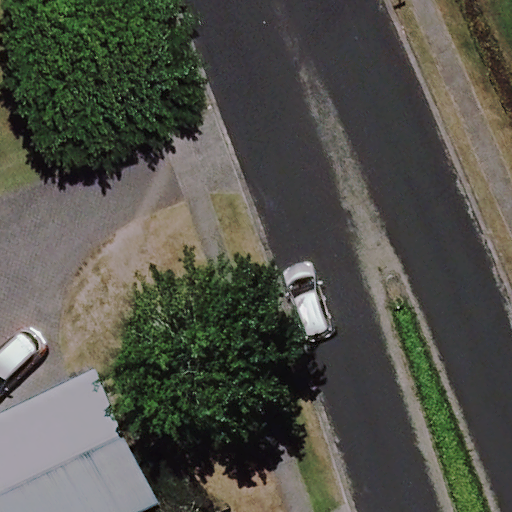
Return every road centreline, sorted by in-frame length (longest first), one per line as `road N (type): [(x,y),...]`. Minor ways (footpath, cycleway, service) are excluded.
road 1 (residential): [(410,511),(350,325),(353,149)]
road 2 (residential): [(353,149),(442,257),(511,431)]
road 3 (residential): [(281,0),(353,149)]
